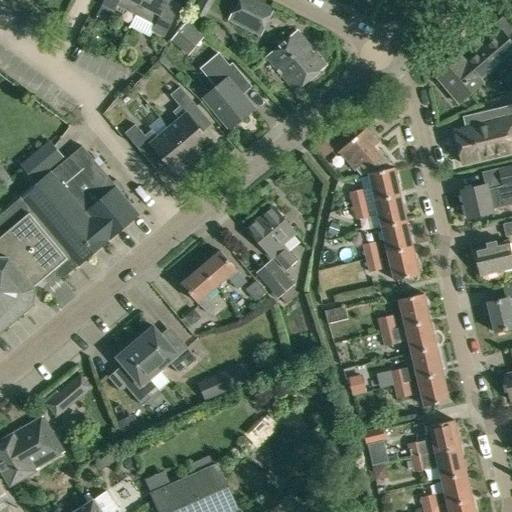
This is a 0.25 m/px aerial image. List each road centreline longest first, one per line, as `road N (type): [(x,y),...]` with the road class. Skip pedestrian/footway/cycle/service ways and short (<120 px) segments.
road 1 (residential): [(380,59),(412,97),(473,401),(489,418),(510,511)]
road 2 (residential): [(182,226),(380,59)]
road 3 (residential): [(0,378),(182,226)]
road 4 (residential): [(182,226),(110,147),(93,94),(48,63)]
